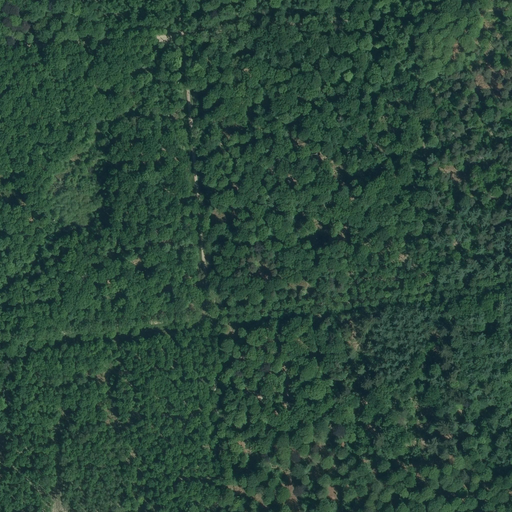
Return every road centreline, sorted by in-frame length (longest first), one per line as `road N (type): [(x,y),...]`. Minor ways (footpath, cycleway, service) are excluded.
road 1 (track): [(511,282),(0,342)]
road 2 (track): [(183,35),(212,378)]
road 3 (track): [(183,35),(511,8)]
road 4 (track): [(0,50),(183,35)]
road 5 (track): [(212,378),(225,511)]
